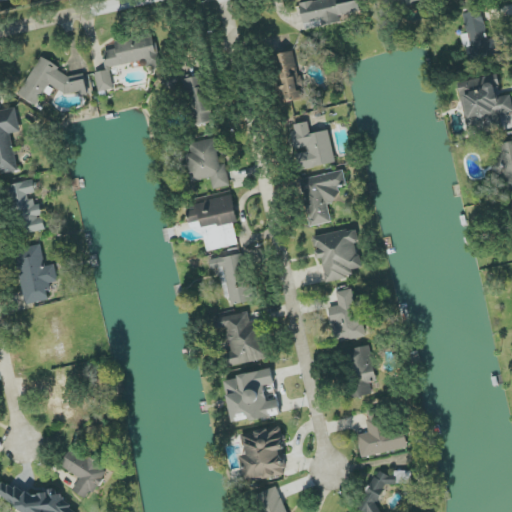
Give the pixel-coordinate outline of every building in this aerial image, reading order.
[(304,24),(321,20),(322,24),(363,16),(360,1),(336,6),(335,0),(323,0),(300,5),(304,24)] [(463,14),(467,34),(462,35),(465,50),(470,49),(472,59),(501,54),(498,38),(489,40),(482,10),(463,14)] [(274,56),(283,104),(302,101),(293,52),(274,56)] [(20,97),(38,106),(47,88),(52,91),(51,86),(67,94),(81,92),(82,97),(88,96),(85,74),(75,76),(40,58),(20,97)] [(459,83),(470,136),(505,129),(501,114),(511,112),(511,105),(510,95),(502,97),(498,75),(459,83)] [(187,79),(192,125),(209,124),(204,77),(187,79)] [(0,174),(18,172),(13,134),(21,132),(17,109),(0,111),(0,174)] [(301,171),(336,163),(329,131),(311,134),(309,122),(291,126),(297,152),(301,171)] [(190,143),(192,153),(187,154),(191,182),(212,179),(214,189),(230,187),(227,164),(220,165),(217,139),(190,143)] [(503,175),(504,189),(511,188),(511,143),(500,143),(500,162),(493,162),(494,175),(503,175)] [(302,179),(310,227),(332,223),(329,205),(340,203),(337,187),(347,186),(344,172),(302,179)] [(24,235),(47,229),(44,218),(43,218),(40,205),(36,206),(33,196),(39,194),(36,180),(12,185),(24,235)] [(208,251),(239,245),(235,223),(239,222),(233,196),(187,205),(190,224),(202,222),(208,251)] [(326,282),(354,277),(353,270),(362,268),(355,230),(314,237),(317,260),(323,259),(326,282)] [(25,305),(50,301),(48,292),(52,291),(50,284),(59,282),(56,265),(46,266),(42,246),(16,251),(25,305)] [(232,306),(252,302),(242,254),(210,261),(212,270),(220,268),(226,299),(230,298),(232,306)] [(364,338),(355,289),(337,292),(339,306),(329,308),(332,325),(335,324),(338,342),(364,338)] [(267,360),(261,321),(251,323),(249,314),(215,319),(217,329),(227,327),(231,352),(224,353),(226,367),(267,360)] [(379,381),(369,345),(342,353),(355,400),(373,395),(370,383),(379,381)] [(279,400),(267,402),(264,386),(275,384),(272,370),(225,379),(234,424),(282,415),(279,400)] [(409,449),(405,427),(388,430),(384,411),(366,414),(370,433),(358,435),(362,457),(409,449)] [(247,481),(288,475),(281,428),(243,434),(247,455),(243,456),(247,481)] [(80,478),(73,492),(86,499),(90,492),(95,495),(109,470),(71,449),(61,467),(80,478)] [(359,511),(382,511),(382,496),(385,490),(385,484),(413,484),(413,471),(395,471),(393,477),(377,470),(359,511)] [(0,496),(23,511),(80,511),(81,511),(47,489),(38,502),(5,480),(0,487),(0,496)] [(258,494),(262,511),(287,511),(281,487),(258,494)]
